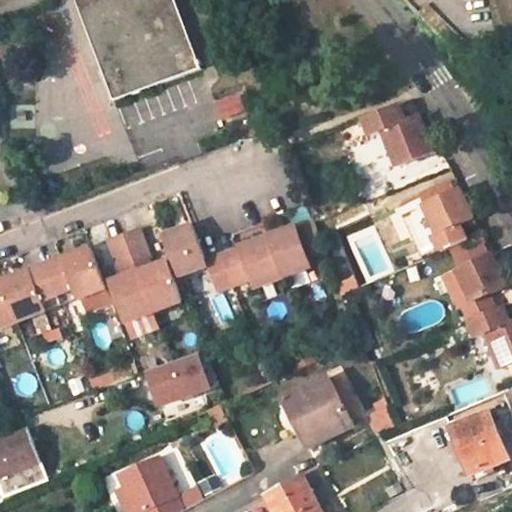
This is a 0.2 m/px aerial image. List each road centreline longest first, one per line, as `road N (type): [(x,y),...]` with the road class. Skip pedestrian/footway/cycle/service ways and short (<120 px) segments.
road 1 (residential): [(0,249),(266,147)]
road 2 (residential): [(511,212),(442,85),(376,0)]
